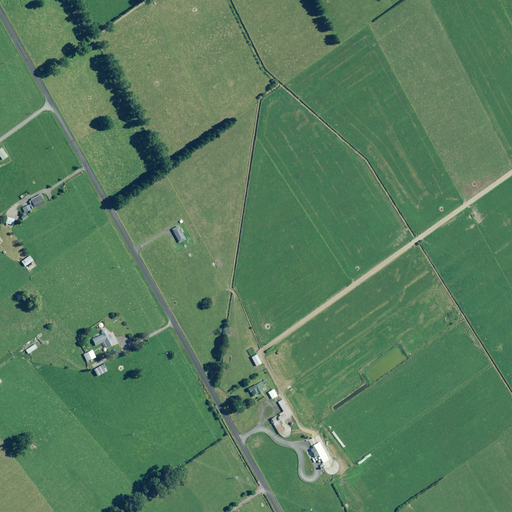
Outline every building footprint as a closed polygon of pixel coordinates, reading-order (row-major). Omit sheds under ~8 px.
[(1,147),(0,148),(0,157),(3,160),(8,156),(1,147)] [(22,208),(24,213),(28,211),(30,214),(32,212),(29,206),(30,206),(32,209),(45,203),(41,195),(30,200),(31,201),(28,202),(29,204),(22,208)] [(7,217),(5,225),(8,225),(8,224),(13,225),(15,218),(7,217)] [(33,261),(29,256),(21,261),(24,266),(33,261)] [(104,329),(101,330),(101,333),(102,335),(92,339),(95,346),(103,343),(105,347),(106,347),(107,348),(115,344),(110,334),(109,334),(108,332),(107,330),(104,329)] [(34,350),(35,351),(37,349),(36,348),(37,348),(35,344),(26,350),(28,354),(29,353),(30,355),(32,354),(31,352),(34,350)] [(86,361),(96,357),(92,350),(83,354),(86,361)] [(261,363),(256,354),(251,357),(256,366),(261,363)] [(106,371),(102,364),(93,369),(97,376),(106,371)] [(260,390),(265,387),(261,381),(248,389),(250,393),(250,392),(253,397),(257,395),(258,395),(262,393),(260,390)] [(277,396),(273,389),(268,392),(271,399),(277,396)] [(286,416),(290,414),(282,400),(278,402),(283,411),(279,414),(280,416),(277,417),(279,420),(286,416)] [(284,431),(278,421),(273,424),(279,434),(284,431)] [(319,459),(320,459),(323,464),(329,461),(319,443),(312,446),(313,448),(310,449),(315,458),(317,457),(318,460),(319,459)]
